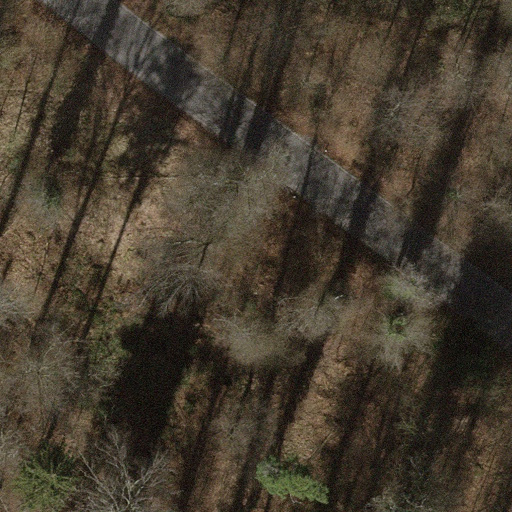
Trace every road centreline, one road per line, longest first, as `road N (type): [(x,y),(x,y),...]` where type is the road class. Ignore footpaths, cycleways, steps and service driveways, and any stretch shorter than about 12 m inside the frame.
road 1 (unclassified): [(70,0),(511,321)]
road 2 (track): [(0,90),(153,66)]
